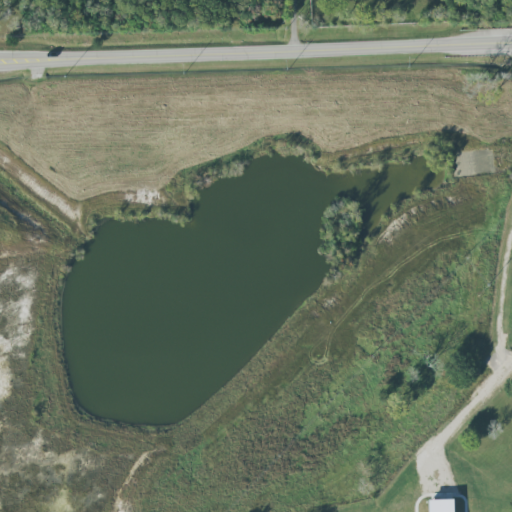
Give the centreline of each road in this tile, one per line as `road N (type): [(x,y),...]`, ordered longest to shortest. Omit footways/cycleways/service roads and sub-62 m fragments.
road 1 (tertiary): [(511,44),(55,60)]
road 2 (residential): [(511,363),(429,454)]
